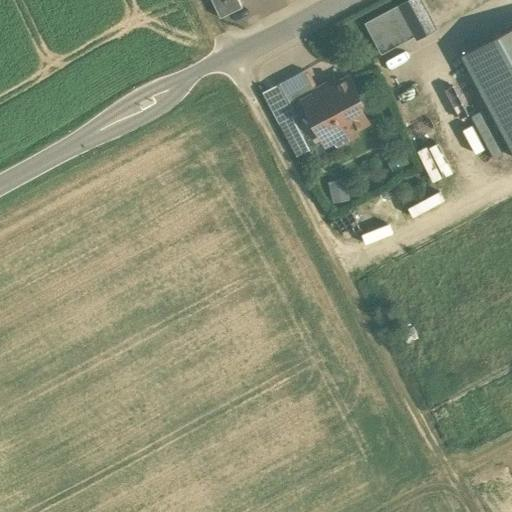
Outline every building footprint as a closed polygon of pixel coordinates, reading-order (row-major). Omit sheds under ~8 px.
[(239,0),(211,0),(220,18),(243,8),(239,0)] [(421,0),(409,0),(374,20),(365,24),(376,44),(385,40),(409,26),(417,40),(437,30),(421,0)] [(511,29),(464,54),(511,144),(511,29)] [(305,70),(280,83),(297,115),(308,109),(304,100),(317,93),(305,70)] [(349,78),(336,85),(335,84),(317,93),(304,100),(308,109),(313,117),(318,119),(320,122),(319,128),(324,138),(332,140),(335,139),(337,142),(343,144),(353,138),(354,132),(353,130),(368,122),(358,103),(360,98),(349,78)] [(433,104),(403,118),(408,128),(438,113),(433,104)]
